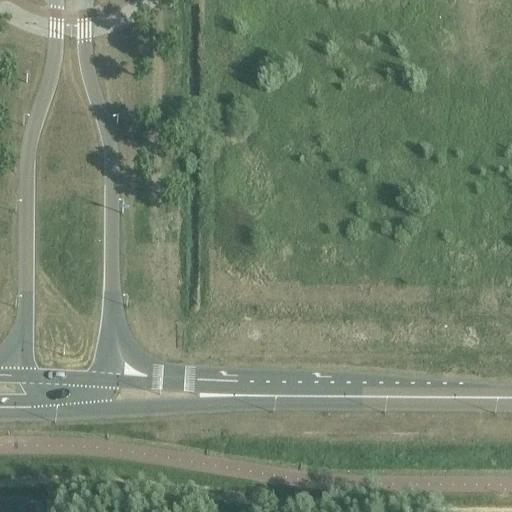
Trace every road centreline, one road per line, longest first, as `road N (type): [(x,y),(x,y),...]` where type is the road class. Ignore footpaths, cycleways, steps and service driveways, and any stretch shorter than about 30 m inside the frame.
road 1 (tertiary): [(112,375),(112,148),(92,85),(85,0)]
road 2 (tertiary): [(51,0),(57,53),(30,146),(27,372)]
road 3 (secondary): [(315,400),(112,375)]
road 4 (secondary): [(112,406),(315,400)]
road 5 (secondary): [(511,401),(315,400)]
